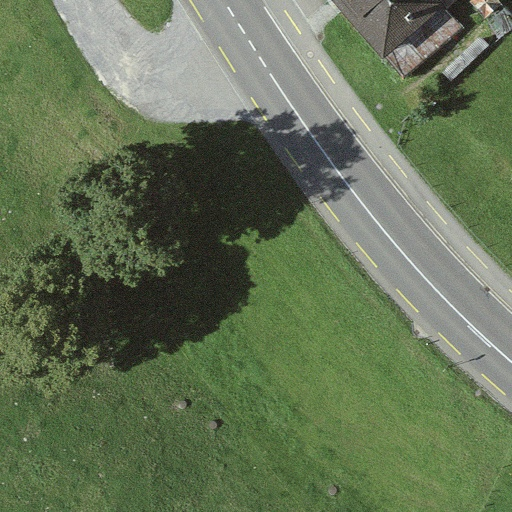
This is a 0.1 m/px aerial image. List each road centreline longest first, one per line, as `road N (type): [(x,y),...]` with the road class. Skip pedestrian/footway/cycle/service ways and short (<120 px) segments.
road 1 (secondary): [(511,367),(322,156),(223,0)]
road 2 (unknown): [(86,0),(150,90),(178,105),(205,105),(269,72)]
